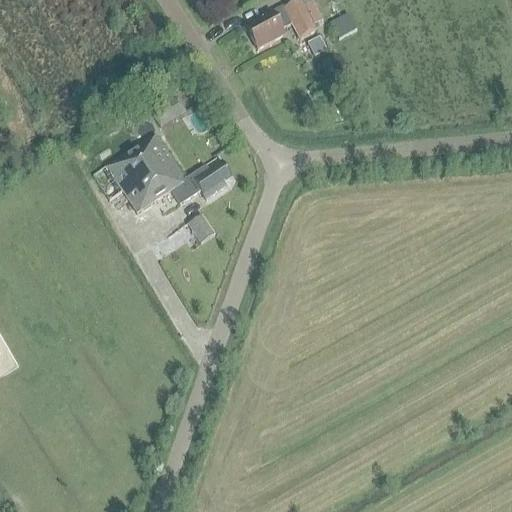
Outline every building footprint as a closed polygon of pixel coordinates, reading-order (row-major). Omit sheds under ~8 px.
[(317,34),(313,27),(322,22),(310,0),(308,0),(302,4),(301,1),(283,10),(282,8),(246,27),(259,53),(285,40),(283,35),(294,29),(301,43),(317,34)] [(331,24),(339,40),(357,30),(348,14),(331,24)] [(332,59),(322,63),(328,78),(338,74),(332,59)] [(108,165),(138,212),(171,192),(178,203),(201,189),(208,200),(228,187),(225,183),(234,177),(222,158),(186,181),(157,135),(108,165)] [(185,225),(199,246),(213,236),(200,216),(185,225)]
